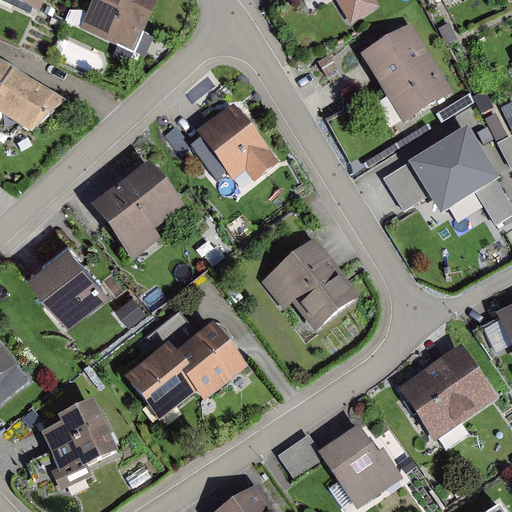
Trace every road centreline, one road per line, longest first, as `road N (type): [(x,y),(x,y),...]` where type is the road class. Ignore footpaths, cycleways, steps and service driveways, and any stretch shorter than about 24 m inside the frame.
road 1 (residential): [(227,29),(267,68),(418,317)]
road 2 (residential): [(166,511),(388,360),(418,317)]
road 3 (residential): [(227,29),(0,235)]
